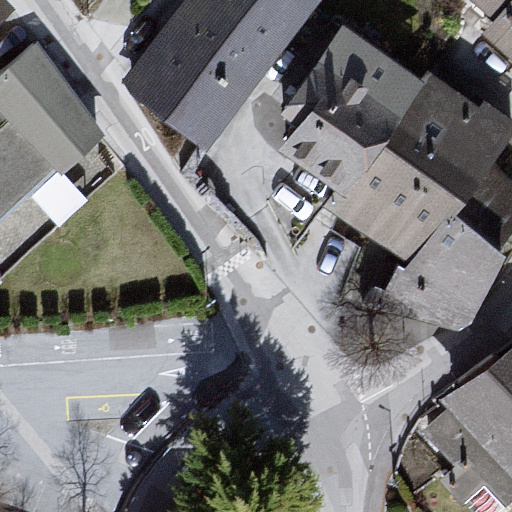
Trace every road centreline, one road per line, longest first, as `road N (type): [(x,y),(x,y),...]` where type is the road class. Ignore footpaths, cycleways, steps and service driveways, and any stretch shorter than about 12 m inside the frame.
road 1 (residential): [(325,445),(28,0)]
road 2 (residential): [(325,445),(370,424),(511,309)]
road 3 (residential): [(325,445),(175,449),(154,511)]
